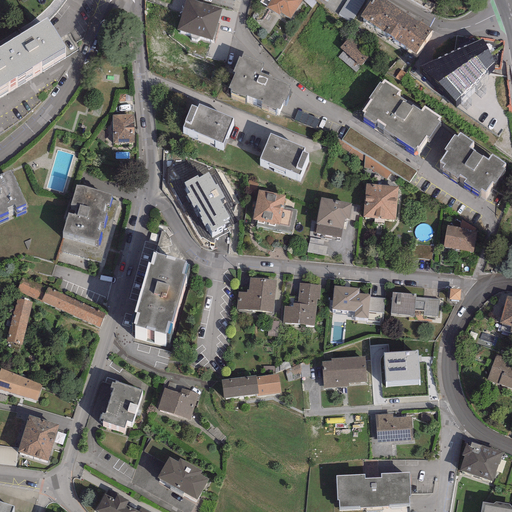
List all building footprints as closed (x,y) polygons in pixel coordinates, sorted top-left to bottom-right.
[(221,8),(193,0),(185,0),(176,29),(212,40),(221,8)] [(260,0),(260,2),(267,6),(266,7),(278,15),(280,12),(290,18),(301,0),(260,0)] [(317,3),(313,0),(303,0),(311,8),(317,3)] [(365,1),(363,0),(346,0),(338,14),(351,22),(365,1)] [(384,32),(400,10),(385,0),(370,0),(360,16),(384,32)] [(434,4),(427,0),(411,0),(430,11),(434,4)] [(402,44),(418,22),(400,10),(384,32),(402,44)] [(47,18),(0,46),(0,86),(65,47),(47,18)] [(432,30),(419,21),(418,22),(402,44),(415,53),(432,30)] [(368,57),(347,39),(337,50),(358,68),(368,57)] [(482,39),(420,66),(455,101),(494,62),(482,39)] [(263,63),(242,54),(241,58),(239,57),(232,71),(235,72),(228,88),(232,89),(231,92),(244,98),(246,95),(261,102),(260,104),(276,110),(276,108),(279,109),(283,99),(285,100),(290,88),(288,87),(289,85),(259,72),(263,63)] [(401,91),(384,79),(381,83),(379,82),(368,98),(370,99),(362,111),(364,113),(363,115),(374,123),(377,119),(385,125),(383,129),(414,150),(417,146),(418,147),(426,135),(429,137),(440,122),(438,121),(441,117),(424,106),(420,111),(412,105),(411,106),(405,102),(406,101),(397,95),(401,91)] [(233,118),(198,104),(197,107),(191,105),(184,121),(185,121),(182,127),(222,144),(233,118)] [(319,119),(297,110),(293,120),(315,129),(319,119)] [(133,114),(112,115),(113,143),(134,143),(133,114)] [(416,171),(349,128),(341,139),(392,172),(409,183),(416,171)] [(473,142),(459,132),(456,136),(454,134),(444,149),(446,151),(439,161),(444,164),(442,168),(457,178),(459,175),(465,179),(464,182),(479,192),(481,189),(485,192),(493,182),(494,183),(505,169),(503,167),(505,164),(491,154),(487,159),(482,155),(481,156),(474,151),(475,151),(469,147),(473,142)] [(304,148),(270,134),(259,159),(299,175),(308,153),(303,151),(304,148)] [(386,180),(392,172),(341,139),(337,145),(364,162),(364,168),(371,170),(386,180)] [(0,214),(7,211),(6,208),(14,204),(15,209),(25,204),(11,170),(0,174),(0,214)] [(198,176),(184,183),(190,193),(186,194),(192,204),(191,204),(193,207),(196,205),(200,212),(198,213),(201,218),(200,218),(202,221),(201,222),(204,226),(205,225),(207,224),(211,231),(221,226),(225,224),(222,220),(229,217),(220,200),(224,197),(217,184),(215,185),(208,172),(199,178),(198,176)] [(112,195),(76,184),(70,204),(76,206),(74,214),(67,212),(62,232),(64,232),(58,251),(100,263),(118,201),(110,199),(112,195)] [(398,186),(366,184),(363,217),(395,220),(398,186)] [(285,195),(258,190),(252,220),(257,221),(256,226),(292,233),(297,210),(283,207),(285,195)] [(351,204),(321,198),(316,224),(317,225),(315,233),(340,238),(344,218),(348,219),(351,206),(351,204)] [(357,207),(351,206),(348,219),(354,220),(357,207)] [(477,232),(447,226),(443,247),(473,252),(477,232)] [(203,248),(211,247),(210,238),(202,240),(203,248)] [(324,241),(309,238),(306,252),(325,256),(327,247),(322,246),(324,241)] [(433,246),(412,244),(411,258),(431,260),(433,246)] [(186,261),(155,252),(154,253),(153,252),(150,263),(148,262),(134,312),(136,313),(133,324),(135,324),(134,326),(154,331),(165,335),(165,334),(169,334),(190,265),(185,263),(186,261)] [(42,303),(42,302),(41,301),(47,288),(22,277),(16,291),(42,303)] [(276,280),(249,278),(248,290),(246,289),(246,292),(238,292),(236,309),(273,313),(276,280)] [(320,285),(299,284),(297,304),(292,303),(292,307),(284,306),(282,323),(314,326),(317,299),(319,300),(320,285)] [(359,288),(333,286),(331,309),(354,311),(354,317),(368,318),(368,311),(370,297),(370,295),(358,294),(359,288)] [(105,313),(47,287),(47,288),(41,301),(42,302),(98,327),(105,313)] [(460,289),(449,289),(449,300),(460,300),(460,289)] [(415,294),(392,292),(390,314),(413,316),(414,310),(423,311),(424,298),(415,297),(415,294)] [(511,297),(506,296),(499,323),(511,327),(510,333),(511,333),(511,297)] [(384,299),(370,297),(368,311),(383,313),(384,299)] [(439,299),(424,298),(423,311),(423,315),(437,316),(439,299)] [(32,302),(17,299),(6,341),(21,345),(32,302)] [(418,351),(383,353),(385,382),(419,380),(418,351)] [(511,360),(496,355),(487,380),(511,389),(511,360)] [(364,356),(331,359),(331,361),(321,361),(323,388),(348,387),(348,383),(366,382),(364,356)] [(41,384),(0,369),(0,389),(37,401),(41,384)] [(256,375),(221,380),(223,399),(256,394),(256,396),(281,393),(278,374),(256,376),(256,375)] [(142,390),(115,381),(114,383),(111,382),(110,388),(112,388),(104,413),(102,413),(100,419),(103,420),(102,421),(124,428),(126,421),(131,422),(142,390)] [(179,393),(164,388),(157,410),(189,421),(198,394),(181,389),(179,393)] [(392,414),(375,415),(376,443),(413,441),(411,416),(393,418),(392,414)] [(59,425),(28,415),(17,452),(48,461),(59,425)] [(481,446),(471,442),(470,445),(466,444),(462,455),(464,456),(459,470),(492,482),(498,465),(499,465),(503,453),(481,445),(481,446)] [(0,464),(15,466),(17,448),(0,445),(0,464)] [(202,471),(179,458),(177,462),(168,457),(157,478),(170,485),(169,486),(182,494),(183,493),(197,500),(208,479),(200,474),(202,471)] [(364,475),(336,476),(337,500),(339,500),(339,507),(359,506),(359,508),(389,506),(389,505),(409,504),(409,496),(410,496),(409,472),(381,474),(381,478),(364,479),(364,475)] [(128,501),(117,495),(114,499),(105,494),(95,511),(97,511),(135,511),(136,510),(133,509),(126,505),(128,501)] [(0,511),(11,511),(13,506),(0,501),(0,511)] [(511,511),(511,507),(510,504),(496,502),(493,504),(482,502),(480,511),(511,511)]
